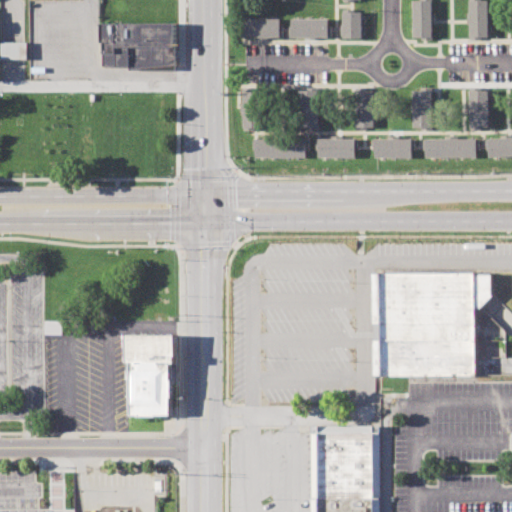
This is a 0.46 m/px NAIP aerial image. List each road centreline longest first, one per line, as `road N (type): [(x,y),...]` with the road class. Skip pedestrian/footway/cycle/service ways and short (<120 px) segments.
road 1 (primary): [(511,189),(0,195)]
road 2 (tertiary): [(205,511),(204,0)]
road 3 (primary): [(232,222),(511,222)]
road 4 (primary): [(0,223),(232,222)]
road 5 (residential): [(206,446),(0,446)]
